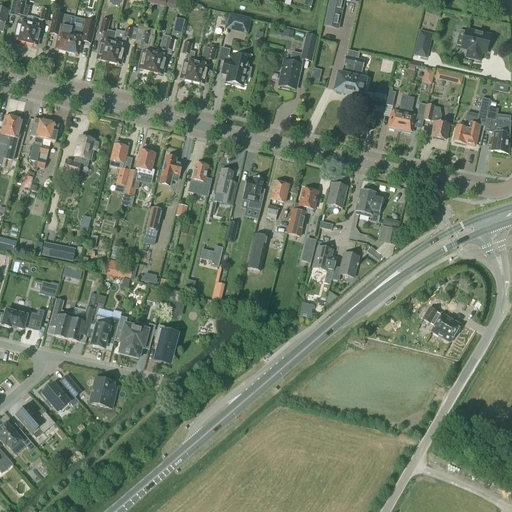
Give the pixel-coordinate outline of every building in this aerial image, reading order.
[(14,40),(26,43),(32,19),(27,17),(29,7),(25,6),(26,1),(22,0),(12,0),(10,14),(20,16),(14,40)] [(337,31),(344,0),(329,0),(323,28),(337,31)] [(184,5),(177,7),(180,15),(187,13),(184,5)] [(0,32),(3,33),(5,25),(8,11),(4,10),(0,9),(0,32)] [(46,23),(49,12),(42,10),(39,20),(32,19),(26,43),(36,45),(42,22),(46,23)] [(54,13),(49,34),(59,36),(56,50),(66,52),(70,36),(74,18),(54,13)] [(226,31),(247,36),(251,20),(230,15),(226,31)] [(70,36),(66,52),(77,55),(80,42),(90,44),(92,37),(95,23),(78,19),(74,18),(70,36)] [(104,34),(98,60),(109,63),(113,45),(116,34),(112,33),(107,32),(110,22),(102,20),(100,33),(104,34)] [(180,39),(184,22),(176,20),(172,37),(180,39)] [(136,42),(138,31),(133,30),(132,31),(125,30),(124,34),(116,32),(116,34),(113,45),(109,63),(119,65),(123,47),(124,48),(126,40),(136,42)] [(136,42),(141,43),(141,44),(145,46),(140,70),(150,72),(155,54),(151,54),(155,37),(150,36),(150,34),(138,31),(136,42)] [(475,34),(466,32),(462,49),(467,50),(466,59),(479,62),(481,53),(485,54),(486,51),(484,51),(485,47),(487,47),(489,37),(482,35),(482,34),(475,33),(475,34)] [(426,59),(432,36),(419,33),(414,56),(426,59)] [(155,54),(150,72),(161,75),(165,57),(166,57),(167,56),(171,57),(172,53),(177,54),(180,43),(170,41),(171,39),(163,37),(160,48),(159,51),(156,50),(155,54)] [(303,57),(295,55),(293,54),(291,64),(285,63),(279,87),(283,88),(283,90),(290,91),(290,90),(297,91),(303,64),(302,64),(303,60),(312,62),(317,39),(308,37),(303,57)] [(179,79),(192,82),(196,64),(192,63),(195,54),(190,53),(192,46),(185,44),(182,54),(187,55),(185,61),(183,61),(179,79)] [(213,62),(215,51),(216,51),(216,49),(215,47),(212,46),(209,47),(209,50),(204,48),(200,65),(196,64),(192,82),(205,85),(209,67),(207,67),(209,61),(213,62)] [(348,51),(345,66),(345,67),(354,69),(356,60),(357,60),(359,54),(348,51)] [(222,74),(228,76),(226,83),(235,85),(235,86),(241,88),(241,86),(243,87),(245,80),(248,81),(251,70),(247,69),(249,62),(233,58),(231,63),(225,61),(222,74)] [(356,60),(354,68),(361,70),(363,62),(356,60)] [(338,73),(333,93),(346,96),(347,96),(352,77),(354,69),(345,67),(343,75),(338,73)] [(361,100),(366,80),(352,77),(347,96),(361,100)] [(392,107),(395,94),(389,92),(386,106),(391,107),(392,107)] [(397,114),(391,113),(387,128),(400,131),(408,99),(407,99),(408,95),(403,94),(402,97),(400,104),(397,114)] [(408,99),(400,131),(412,133),(415,118),(414,118),(415,116),(411,112),(413,100),(408,99)] [(497,111),(496,111),(497,105),(489,104),(488,109),(487,109),(486,113),(487,113),(484,128),(483,131),(494,134),(491,152),(508,155),(508,138),(509,124),(501,124),(495,122),(497,111)] [(426,107),(419,105),(416,117),(423,118),(426,107)] [(423,118),(423,121),(431,123),(434,124),(431,139),(445,142),(448,126),(442,125),(440,110),(426,107),(423,118)] [(453,144),(454,144),(454,145),(459,147),(460,145),(465,147),(465,146),(472,148),(474,146),(478,130),(477,130),(478,127),(484,128),(487,113),(486,113),(479,111),(478,117),(466,114),(463,125),(459,124),(458,128),(457,128),(453,144)] [(0,135),(0,166),(1,167),(2,162),(2,160),(3,156),(5,156),(14,118),(8,117),(7,119),(4,118),(0,135)] [(3,156),(2,160),(12,162),(13,160),(18,140),(23,123),(20,122),(21,120),(14,118),(5,156),(3,156)] [(31,153),(29,162),(36,163),(37,164),(39,155),(46,123),(38,121),(34,120),(30,138),(36,140),(35,145),(33,144),(31,153)] [(46,123),(39,155),(47,156),(49,148),(50,143),(55,144),(59,126),(55,125),(46,123)] [(87,161),(89,161),(92,151),(94,152),(96,145),(91,143),(92,142),(79,139),(75,158),(77,158),(76,164),(66,162),(62,176),(77,180),(80,164),(86,165),(87,161)] [(115,143),(108,168),(119,170),(115,186),(118,186),(126,188),(130,172),(129,172),(122,170),(125,159),(128,146),(115,143)] [(126,188),(124,196),(134,199),(137,184),(141,185),(143,176),(153,178),(155,172),(151,171),(154,156),(140,153),(136,169),(135,174),(130,172),(126,188)] [(160,173),(159,179),(161,179),(159,185),(169,188),(171,182),(175,183),(177,181),(178,178),(181,166),(175,165),(176,161),(174,160),(174,159),(173,157),(170,157),(168,158),(168,159),(166,158),(162,173),(160,173)] [(37,164),(35,169),(44,171),(46,162),(38,160),(37,164)] [(195,166),(188,194),(195,196),(196,195),(207,197),(211,182),(206,180),(209,169),(195,166)] [(231,184),(233,175),(221,171),(215,195),(216,194),(224,196),(222,205),(232,207),(232,208),(238,185),(237,185),(237,186),(231,184)] [(32,179),(26,177),(23,189),(29,191),(31,186),(32,179)] [(246,182),(243,192),(244,192),(242,202),(249,204),(247,210),(260,213),(264,194),(261,193),(263,182),(252,179),(252,183),(246,182)] [(284,205),(288,187),(286,187),(285,185),(282,185),(281,186),(274,184),(269,202),(284,205)] [(341,209),(346,189),(342,188),(341,186),(339,185),(337,185),(335,186),(331,185),(326,206),(341,209)] [(288,230),(287,235),(300,238),(301,233),(303,226),(305,215),(304,215),(305,210),(313,212),(317,194),(315,194),(315,193),(311,192),(310,193),(302,191),(299,208),(294,207),(288,230)] [(355,216),(370,219),(371,219),(372,215),(370,215),(371,210),(368,209),(372,195),(368,194),(366,192),(364,191),(362,193),(360,192),(355,213),(356,213),(355,216)] [(376,196),(372,195),(368,209),(371,210),(370,215),(372,215),(371,219),(370,219),(369,223),(377,225),(378,217),(377,216),(382,199),(376,198),(376,196)] [(184,219),(187,208),(178,206),(175,217),(184,219)] [(275,221),(278,209),(268,207),(265,219),(275,221)] [(152,211),(147,230),(157,232),(161,213),(152,211)] [(390,221),(388,228),(396,230),(398,223),(390,221)] [(233,244),(238,226),(230,224),(225,243),(233,244)] [(319,230),(331,233),(332,227),(320,224),(319,230)] [(393,246),(397,231),(388,229),(384,244),(393,246)] [(268,238),(255,235),(247,270),(260,273),(268,238)] [(88,249),(95,250),(96,245),(95,245),(97,238),(91,237),(89,244),(90,244),(88,249)] [(153,247),(155,239),(146,237),(144,245),(153,247)] [(316,242),(306,240),(304,251),(313,253),(316,242)] [(7,251),(14,253),(15,248),(17,243),(10,242),(7,251)] [(74,252),(44,245),(41,257),(72,263),(74,252)] [(34,252),(20,248),(20,249),(15,248),(14,253),(32,257),(34,252)] [(218,269),(219,266),(223,250),(215,248),(214,254),(211,264),(211,268),(218,269)] [(317,249),(312,269),(326,273),(325,279),(331,281),(334,268),(336,261),(330,259),(332,252),(317,249)] [(371,258),(375,253),(370,249),(366,254),(371,258)] [(125,264),(133,266),(135,266),(136,263),(134,262),(135,259),(134,259),(136,253),(129,251),(127,257),(125,264)] [(353,279),(358,259),(343,255),(340,270),(334,268),(331,281),(337,282),(339,276),(353,279)] [(116,279),(120,264),(107,261),(103,276),(116,279)] [(70,279),(72,270),(65,268),(63,278),(70,279)] [(130,282),(123,280),(121,286),(128,288),(130,282)] [(195,283),(187,281),(185,291),(193,293),(195,283)] [(50,285),(46,298),(54,300),(58,287),(50,285)] [(182,298),(169,294),(165,306),(179,309),(182,298)] [(53,338),(66,341),(72,316),(60,313),(63,303),(56,301),(50,323),(56,325),(53,338)] [(84,319),(72,316),(66,341),(78,344),(81,331),(87,333),(93,311),(86,309),(84,319)] [(448,344),(458,326),(441,316),(441,318),(436,315),(437,315),(428,310),(422,320),(435,328),(431,334),(448,344)] [(2,317),(0,325),(2,325),(1,327),(10,330),(11,328),(23,331),(24,326),(34,329),(35,323),(41,325),(44,313),(38,311),(36,316),(18,311),(17,315),(5,312),(4,318),(2,317)] [(299,314),(298,320),(310,323),(311,317),(299,314)] [(95,326),(96,326),(90,348),(104,351),(106,345),(113,346),(119,322),(111,320),(111,322),(96,318),(94,326),(95,326)] [(119,355),(129,358),(136,329),(125,326),(127,320),(120,318),(116,335),(122,336),(120,344),(122,345),(119,355)] [(87,338),(92,340),(96,326),(95,326),(94,326),(93,326),(90,326),(88,335),(87,335),(87,338)] [(155,327),(149,326),(147,332),(136,329),(129,358),(138,360),(141,350),(143,351),(145,344),(151,345),(155,327)] [(154,343),(159,344),(155,362),(162,364),(163,357),(171,359),(176,337),(172,336),(173,331),(174,332),(174,331),(158,327),(153,343),(154,343)] [(67,377),(60,383),(66,389),(75,399),(81,394),(67,377)] [(89,405),(112,410),(117,389),(113,388),(114,385),(95,380),(89,405)] [(79,404),(75,399),(66,389),(61,394),(53,385),(49,389),(46,389),(43,392),(43,394),(41,395),(46,401),(44,403),(50,410),(52,408),(57,414),(69,404),(73,409),(79,404)] [(26,406),(20,411),(21,413),(16,417),(36,440),(42,435),(42,436),(55,425),(45,414),(38,419),(28,407),(27,408),(26,406)] [(1,428),(0,428),(0,439),(0,440),(0,439),(0,442),(5,448),(7,447),(11,452),(21,443),(26,449),(31,444),(18,429),(14,433),(6,425),(2,429),(1,428)] [(31,444),(26,449),(30,453),(35,449),(31,444)] [(6,472),(12,466),(1,453),(0,454),(0,465),(1,465),(6,472)]
